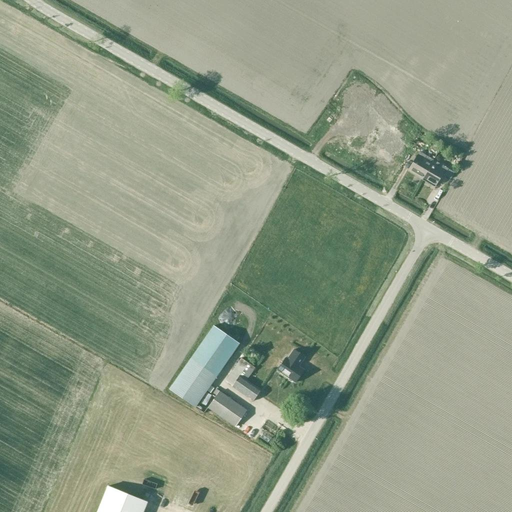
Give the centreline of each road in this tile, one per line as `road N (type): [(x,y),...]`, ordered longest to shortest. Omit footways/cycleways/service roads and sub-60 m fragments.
road 1 (tertiary): [(425,229),(31,0)]
road 2 (tertiary): [(266,511),(425,229)]
